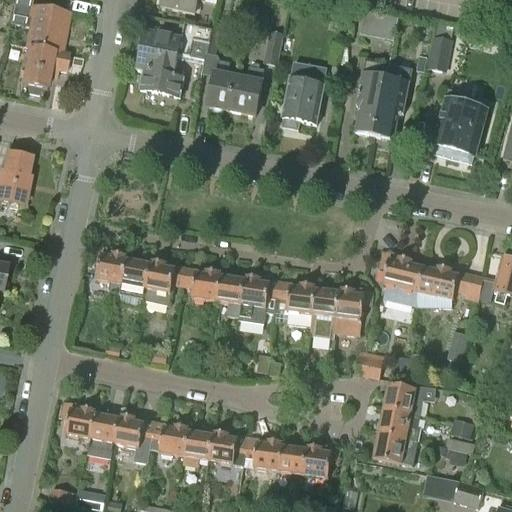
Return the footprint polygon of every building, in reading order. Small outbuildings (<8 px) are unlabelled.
[(34,0),(14,0),(7,37),(17,39),(19,29),(29,31),(25,51),(28,52),(20,89),(26,90),(24,96),(38,98),(39,92),(44,93),(47,80),(54,81),(56,73),(65,75),(68,59),(60,57),(68,16),(33,9),(34,0)] [(161,0),(159,10),(193,18),(196,4),(203,6),(204,0),(161,0)] [(382,15),(377,41),(393,45),(398,19),(398,18),(382,15)] [(144,34),(136,74),(143,75),(157,78),(161,58),(177,58),(189,61),(192,45),(208,48),(209,45),(211,34),(182,28),(180,41),(144,34)] [(437,28),(429,73),(445,76),(451,43),(450,43),(452,31),(437,28)] [(264,67),(278,69),(284,36),(270,33),(264,67)] [(192,45),(189,61),(203,64),(205,64),(207,57),(208,48),(192,45)] [(208,48),(207,57),(215,59),(217,47),(209,45),(208,48)] [(328,66),(339,69),(343,49),(332,47),(328,66)] [(202,68),(201,76),(213,79),(207,110),(212,111),(212,115),(221,117),(222,113),(229,115),(236,81),(227,79),(228,67),(217,65),(217,63),(215,59),(207,57),(205,64),(204,68),(202,68)] [(143,75),(140,94),(179,101),(183,82),(180,81),(182,73),(174,71),(177,58),(161,58),(157,78),(143,75)] [(416,75),(423,76),(426,61),(419,60),(416,75)] [(387,72),(373,140),(392,144),(397,121),(402,118),(411,74),(401,71),(402,64),(389,61),(387,72)] [(353,136),(373,140),(387,72),(383,71),(383,68),(364,64),(362,73),(355,109),(358,113),(353,136)] [(282,122),(281,131),(297,134),(299,125),(315,129),(325,79),(308,76),(309,70),(291,67),(281,122),(282,122)] [(236,81),(229,115),(254,120),(261,86),(260,85),(262,73),(249,70),(245,82),(236,81)] [(435,148),(432,157),(471,168),(473,159),(475,159),(487,114),(458,106),(460,97),(448,94),(445,103),(444,103),(432,148),(435,148)] [(25,180),(29,160),(6,156),(2,175),(0,174),(0,205),(21,210),(28,180),(25,180)] [(119,300),(121,288),(126,264),(124,263),(125,259),(113,256),(113,255),(94,251),(91,266),(99,267),(96,284),(98,284),(98,285),(109,287),(107,297),(119,300)] [(414,310),(417,297),(423,272),(410,269),(411,264),(399,262),(399,259),(382,255),(378,271),(385,273),(381,287),(387,289),(384,303),(414,310)] [(483,281),(478,302),(489,305),(491,295),(496,297),(494,307),(504,310),(507,300),(511,301),(511,265),(500,262),(494,284),(483,281)] [(121,288),(119,300),(142,304),(149,268),(126,264),(121,288)] [(151,264),(143,306),(167,311),(173,279),(183,281),(185,271),(151,264)] [(190,302),(215,305),(218,280),(219,276),(185,271),(183,281),(193,282),(190,302)] [(483,281),(437,271),(436,275),(423,272),(417,297),(414,310),(418,311),(450,312),(451,304),(452,304),(454,295),(466,297),(465,302),(477,305),(478,302),(483,281)] [(218,280),(215,305),(227,307),(226,320),(237,322),(244,283),(218,280)] [(244,283),(237,322),(239,322),(263,325),(265,312),(276,314),(279,285),(245,280),(245,284),(244,283)] [(279,285),(276,314),(289,316),(287,332),(309,334),(314,293),(313,293),(313,289),(279,285)] [(339,296),(335,321),(333,337),(359,340),(363,308),(370,309),(372,294),(353,292),(352,294),(339,292),(339,296)] [(309,334),(309,338),(333,341),(338,296),(314,293),(309,334)] [(108,348),(105,357),(119,361),(121,352),(108,348)] [(462,367),(466,351),(452,348),(448,363),(462,367)] [(145,367),(166,370),(168,357),(147,353),(145,367)] [(354,378),(366,380),(371,357),(359,354),(354,378)] [(371,357),(366,380),(379,383),(384,360),(371,357)] [(258,361),(256,378),(266,380),(269,363),(258,361)] [(411,365),(392,363),(390,381),(409,383),(411,365)] [(268,380),(279,382),(281,368),(270,366),(268,380)] [(387,388),(382,413),(419,420),(422,405),(423,391),(413,390),(413,393),(387,388)] [(64,438),(89,443),(94,418),(93,418),(94,414),(81,411),(82,409),(63,405),(60,421),(67,422),(64,438)] [(382,413),(377,438),(417,446),(420,432),(417,431),(419,420),(382,413)] [(104,446),(113,448),(118,422),(94,418),(89,443),(87,454),(102,457),(104,446)] [(118,422),(113,448),(136,452),(134,466),(147,468),(150,455),(152,439),(155,425),(120,419),(120,423),(118,422)] [(454,424),(450,439),(470,445),(474,430),(454,424)] [(152,439),(150,455),(183,460),(188,435),(186,435),(187,431),(155,425),(152,439)] [(183,460),(182,469),(197,471),(198,463),(208,465),(212,439),(188,435),(183,460)] [(212,439),(208,465),(243,470),(246,454),(248,441),(214,436),(213,440),(212,439)] [(417,446),(377,438),(372,463),(412,471),(417,446)] [(246,454),(243,470),(279,475),(282,450),(281,450),(281,446),(248,441),(246,454)] [(471,459),(474,449),(446,442),(443,452),(471,459)] [(306,454),(302,479),(327,482),(330,466),(337,467),(339,452),(320,449),(320,452),(308,450),(307,454),(306,454)] [(279,475),(302,479),(306,454),(282,450),(279,475)] [(424,500),(453,505),(476,511),(477,511),(483,493),(459,485),(427,480),(424,500)] [(49,505),(73,510),(75,498),(51,493),(49,505)] [(75,498),(73,510),(85,511),(101,511),(103,500),(75,494),(75,498)]
